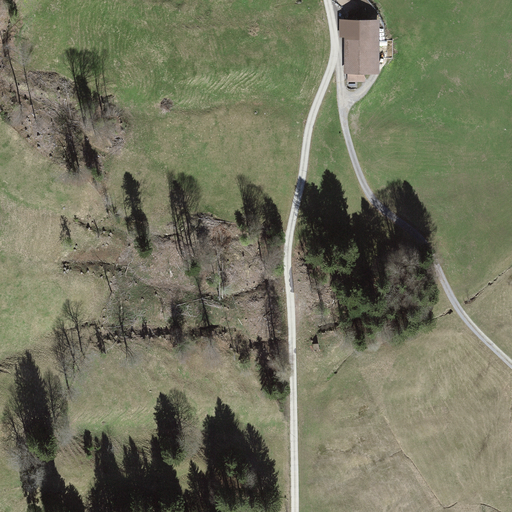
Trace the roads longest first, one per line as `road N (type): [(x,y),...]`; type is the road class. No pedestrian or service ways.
road 1 (unclassified): [(326,0),(335,53),(301,166),(287,266),(294,511)]
road 2 (track): [(335,53),(363,177),(428,245),(456,300),(511,364)]
